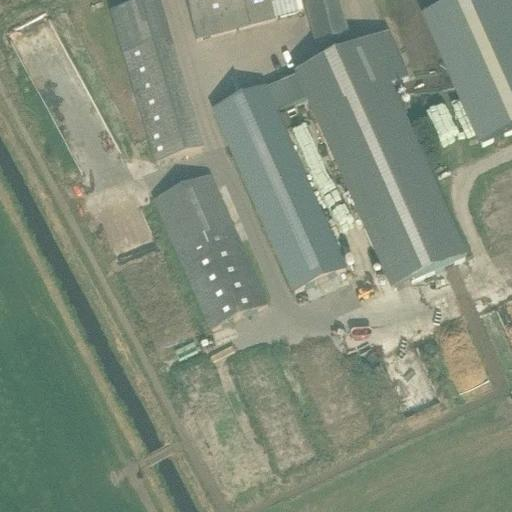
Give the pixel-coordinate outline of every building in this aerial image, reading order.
[(185,0),(196,44),(275,23),(275,22),(302,15),(297,0),(185,0)] [(302,0),(315,48),(350,39),(339,0),(302,0)] [(481,149),(511,135),(511,11),(507,0),(467,0),(424,20),(481,149)] [(111,15),(156,168),(202,154),(157,1),(111,15)] [(213,114),(294,297),(346,275),(275,114),(307,100),(394,294),(464,263),(388,92),(409,83),(388,36),(297,76),(298,78),(265,93),(264,91),(213,114)] [(153,200),(211,334),(267,309),(210,180),(161,201),(159,197),(153,200)]
